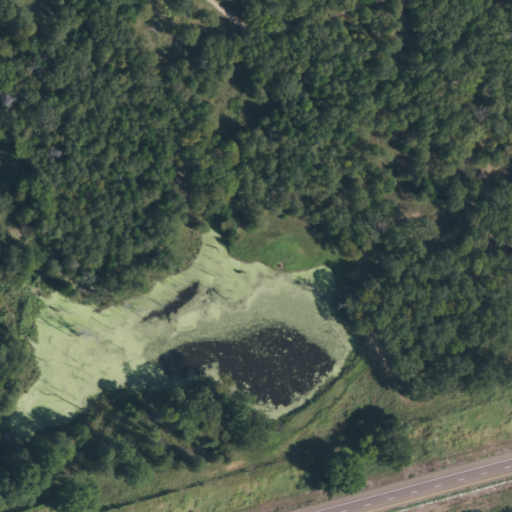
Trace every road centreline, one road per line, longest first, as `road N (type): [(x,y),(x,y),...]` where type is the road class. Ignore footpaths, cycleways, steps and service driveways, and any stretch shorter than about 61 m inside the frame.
road 1 (trunk): [(511,456),(308,511)]
road 2 (residential): [(225,0),(259,24),(354,0)]
